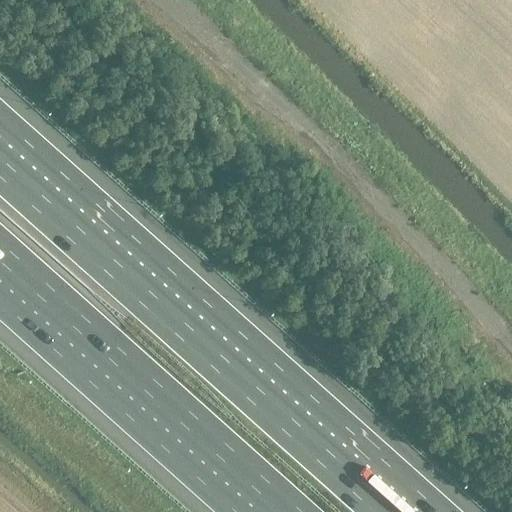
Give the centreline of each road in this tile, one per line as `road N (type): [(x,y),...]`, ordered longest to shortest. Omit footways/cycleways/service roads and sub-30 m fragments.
road 1 (motorway): [(399,511),(0,155)]
road 2 (motorway): [(0,268),(272,511)]
